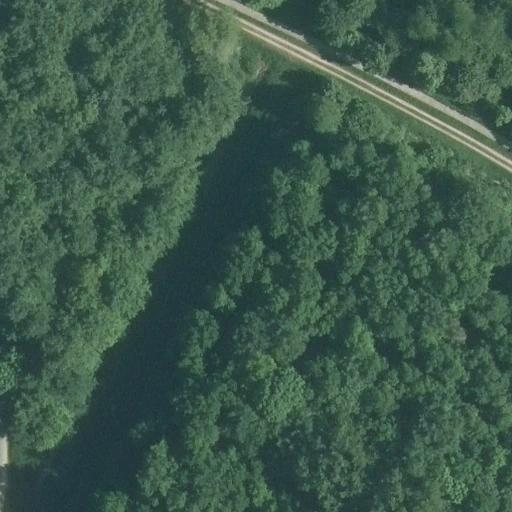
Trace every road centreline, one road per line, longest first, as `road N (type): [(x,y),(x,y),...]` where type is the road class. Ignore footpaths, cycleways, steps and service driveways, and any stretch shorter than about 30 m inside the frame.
road 1 (track): [(313,0),(59,511)]
road 2 (track): [(511,166),(187,0)]
